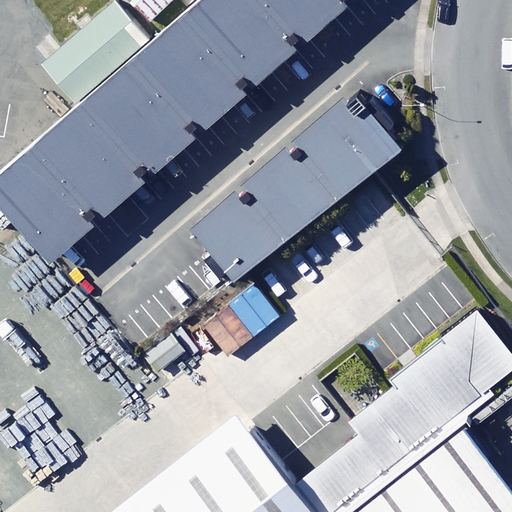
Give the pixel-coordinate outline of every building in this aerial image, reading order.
[(336,0),(199,0),(0,172),(0,210),(40,256),(336,0)] [(295,147),(339,199),(400,149),(355,95),(346,103),(342,99),(291,141),(295,147)] [(289,241),(339,199),(295,147),(289,153),(285,148),(241,184),(246,190),(289,241)] [(289,241),(246,190),(238,197),(234,192),(189,229),(235,285),(289,241)] [(325,511),(511,361),(511,339),(477,296),(347,401),(364,423),(295,478),(322,511),(325,511)] [(77,511),(318,511),(229,396),(77,511)] [(511,511),(511,479),(460,415),(339,511),(511,511)]
